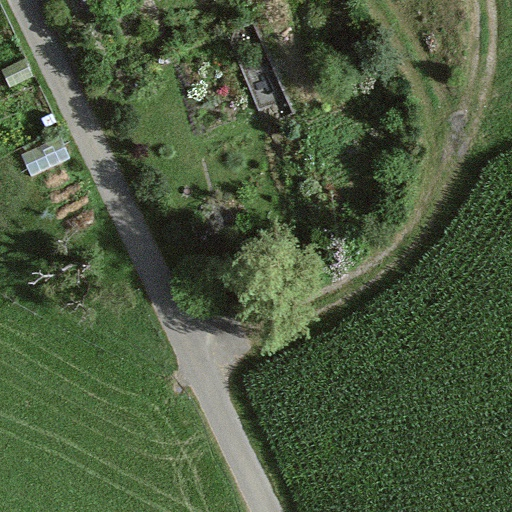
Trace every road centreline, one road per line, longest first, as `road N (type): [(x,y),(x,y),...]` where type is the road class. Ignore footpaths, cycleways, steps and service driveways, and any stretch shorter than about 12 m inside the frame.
road 1 (track): [(270,511),(33,0)]
road 2 (track): [(198,355),(356,289),(396,258),(426,218),(451,123),(473,81),(483,0)]
